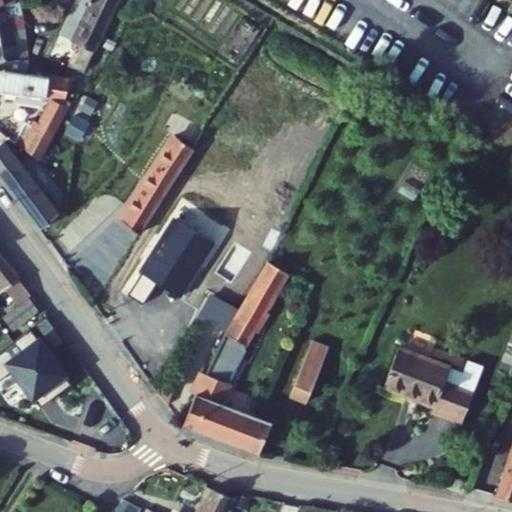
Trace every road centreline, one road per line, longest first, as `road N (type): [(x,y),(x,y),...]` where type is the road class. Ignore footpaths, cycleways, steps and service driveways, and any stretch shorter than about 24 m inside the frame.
road 1 (tertiary): [(0,214),(141,413),(176,445)]
road 2 (tertiary): [(176,445),(277,479),(446,511)]
road 3 (unclassified): [(0,436),(106,469),(176,445)]
